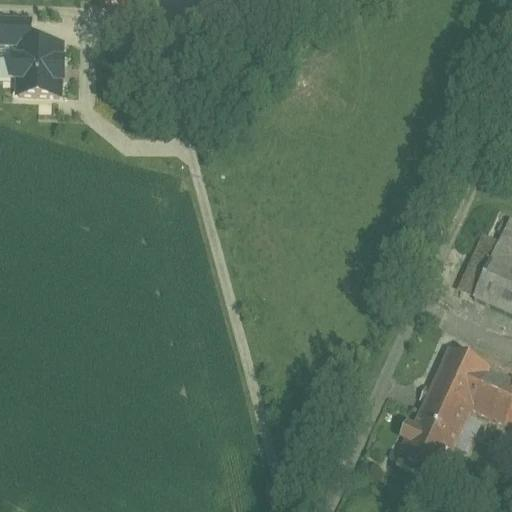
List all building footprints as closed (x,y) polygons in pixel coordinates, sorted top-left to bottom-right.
[(93,0),(128,20),(138,0),(93,0)] [(214,0),(207,18),(234,31),(259,42),(277,0),(214,0)] [(57,45),(26,45),(26,20),(0,19),(0,84),(10,84),(10,103),(56,103),(57,45)] [(259,42),(234,31),(224,54),(249,65),(259,42)] [(511,226),(503,243),(501,243),(474,302),(511,319),(511,226)] [(490,373),(450,355),(422,418),(462,435),(472,414),(511,432),(511,383),(490,374),(490,373)] [(462,435),(422,418),(409,445),(407,444),(399,462),(421,472),(419,477),(439,486),(462,435)]
